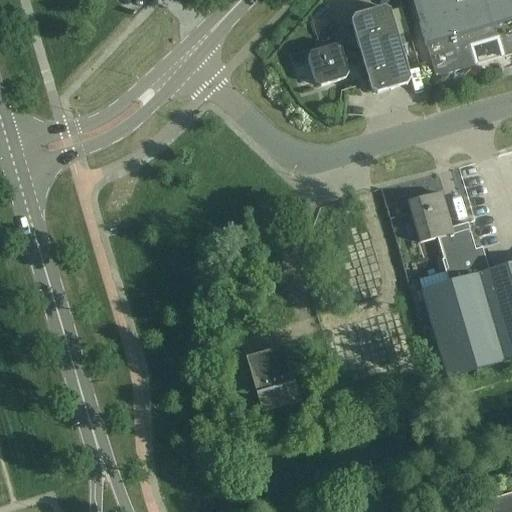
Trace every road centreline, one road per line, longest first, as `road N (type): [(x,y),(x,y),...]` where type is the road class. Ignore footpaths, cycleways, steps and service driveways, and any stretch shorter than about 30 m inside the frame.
road 1 (unclassified): [(511,104),(335,156),(297,158),(240,112),(189,55)]
road 2 (tertiary): [(100,458),(13,160)]
road 3 (unclassified): [(13,160),(106,129),(189,55)]
